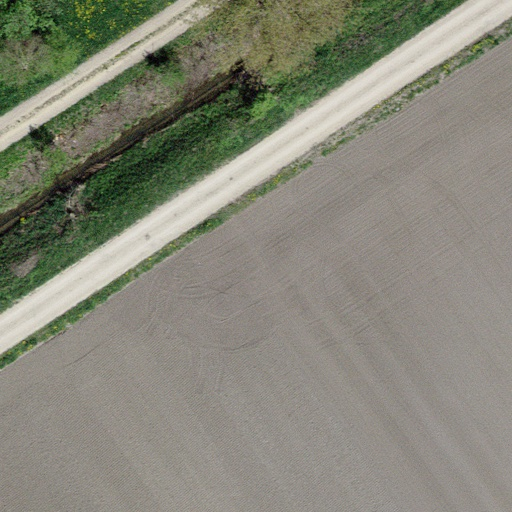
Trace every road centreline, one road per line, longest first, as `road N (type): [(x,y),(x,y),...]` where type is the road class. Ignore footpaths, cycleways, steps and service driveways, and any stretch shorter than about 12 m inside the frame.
road 1 (track): [(0,300),(465,0)]
road 2 (track): [(159,0),(0,99)]
